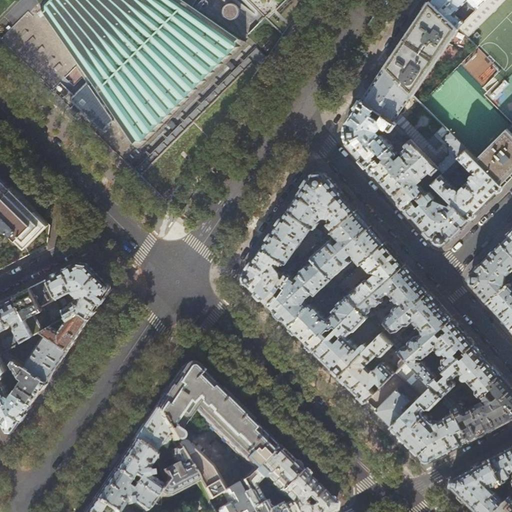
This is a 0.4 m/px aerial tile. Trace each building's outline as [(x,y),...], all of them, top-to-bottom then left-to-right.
[(138,149),(165,122),(169,118),(224,62),(227,59),(244,41),(192,5),(183,0),(44,0),(40,5),(93,84),(100,94),(138,149)] [(238,8),(237,6),(236,4),(235,2),(233,0),(232,0),(225,0),(224,0),(223,2),(221,3),(220,6),(220,8),(220,10),(221,12),(222,14),(223,16),(225,17),(228,17),(230,17),(232,17),(234,16),(236,14),(237,12),(238,10),(238,8)] [(432,0),(434,2),(460,27),(486,0),(432,0)] [(511,0),(486,0),(460,27),(501,70),(494,76),(499,81),(487,92),(511,116),(511,123),(477,159),(504,186),(511,177),(511,0)] [(414,96),(460,27),(434,2),(423,18),(402,49),(388,70),(412,94),(414,96)] [(236,68),(227,59),(224,62),(232,71),(177,126),(169,118),(165,122),(173,130),(133,170),(167,204),(182,182),(219,128),(256,75),(267,58),(256,47),(236,68)] [(393,122),(412,94),(388,70),(385,68),(374,84),(363,100),(393,122)] [(100,94),(93,84),(90,87),(87,82),(69,100),(74,104),(77,107),(81,112),(102,133),(113,122),(97,97),(100,94)] [(511,121),(511,116),(487,92),(485,94),(511,121)] [(405,134),(393,122),(363,100),(354,114),(347,123),(349,143),(358,153),(369,166),(377,159),(374,156),(380,152),(382,155),(393,145),(382,134),(380,134),(377,136),(373,131),(373,129),(377,127),(379,124),(389,131),(390,131),(391,131),(393,130),(393,129),(402,137),(405,134)] [(443,149),(431,161),(443,173),(467,149),(449,132),(443,138),(449,144),(448,154),(443,149)] [(393,145),(382,155),(384,157),(384,159),(381,162),(378,158),(377,159),(369,166),(379,177),(388,187),(425,155),(410,139),(405,144),(405,145),(407,149),(404,152),(403,153),(403,154),(403,156),(404,158),(405,158),(400,163),(398,162),(396,163),(397,160),(395,158),(398,155),(398,153),(397,150),(393,145)] [(440,176),(436,180),(434,182),(435,183),(440,188),(453,201),(471,219),(490,200),(504,186),(477,159),(467,149),(443,173),(440,176)] [(431,161),(425,155),(388,187),(398,198),(407,209),(427,191),(421,184),(420,183),(419,183),(418,183),(415,181),(412,180),(412,179),(412,177),(416,177),(420,173),(424,177),(431,171),(435,173),(436,172),(440,176),(443,173),(431,161)] [(303,188),(289,209),(315,227),(319,221),(318,220),(320,218),(322,216),(325,216),(327,216),(329,217),(328,219),(330,222),(329,223),(328,222),(327,224),(333,231),(357,210),(342,192),(325,173),(313,173),(303,188)] [(0,201),(13,188),(0,174),(0,201)] [(435,183),(431,187),(436,192),(440,188),(435,183)] [(40,215),(13,188),(0,201),(0,256),(1,260),(0,260),(0,269),(11,263),(47,245),(49,235),(51,225),(40,215)] [(427,191),(407,209),(422,226),(436,242),(448,242),(471,219),(453,201),(444,210),(436,202),(436,196),(431,191),(427,190),(427,191)] [(323,233),(315,227),(289,209),(277,227),(264,246),(287,263),(289,260),(310,229),(320,236),(323,233)] [(363,216),(357,210),(333,231),(332,232),(336,237),(332,240),(330,240),(313,256),(312,257),(315,259),(322,267),(344,248),(347,248),(372,226),(363,216)] [(379,234),(372,226),(347,248),(344,248),(322,267),(332,277),(332,278),(355,258),(360,264),(362,262),(386,242),(379,234)] [(511,231),(502,241),(511,250),(511,231)] [(511,250),(502,241),(487,256),(473,270),(472,283),(489,302),(508,284),(506,282),(508,274),(509,274),(511,271),(511,250)] [(395,253),(386,242),(362,262),(371,271),(373,272),(374,271),(376,272),(369,278),(368,277),(366,277),(356,286),(352,289),(352,290),(347,294),(358,305),(406,264),(395,253)] [(292,262),(289,260),(287,263),(264,246),(256,258),(245,273),(244,275),(244,277),(245,280),(256,291),(269,304),(279,294),(277,292),(283,284),(285,285),(292,275),(286,271),(283,271),(283,272),(279,270),(276,266),(278,263),(284,267),(290,266),(292,262)] [(322,267),(315,259),(310,264),(310,263),(306,265),(303,268),(301,271),(302,272),(296,277),(292,275),(285,285),(287,287),(281,295),(279,294),(269,304),(281,316),(290,325),(304,311),(303,310),(309,303),(306,300),(308,295),(309,296),(313,292),(315,294),(332,277),(322,267)] [(81,261),(49,278),(59,297),(71,291),(74,291),(79,296),(75,302),(64,308),(68,315),(78,310),(90,318),(100,303),(110,288),(110,284),(100,274),(88,262),(81,261)] [(417,277),(406,264),(358,305),(368,316),(376,324),(379,321),(374,315),(374,314),(371,311),(372,310),(372,307),(375,305),(378,305),(385,298),(384,297),(388,293),(391,294),(399,303),(394,307),(394,311),(386,318),(386,321),(387,322),(380,328),(382,331),(429,291),(417,277)] [(35,285),(31,287),(41,306),(59,297),(49,278),(35,285)] [(511,284),(511,283),(508,284),(489,302),(493,307),(499,314),(505,321),(511,328),(511,284)] [(23,291),(15,295),(35,335),(42,330),(44,330),(40,322),(38,322),(34,314),(40,311),(42,313),(44,312),(41,306),(31,287),(23,291)] [(440,303),(429,291),(382,331),(386,335),(393,329),(394,330),(397,330),(405,323),(408,323),(414,319),(422,328),(421,332),(417,335),(416,334),(409,339),(409,343),(407,345),(404,344),(403,345),(400,341),(399,342),(393,336),(390,339),(394,343),(404,355),(407,358),(437,332),(440,329),(453,318),(440,303)] [(337,326),(358,305),(347,294),(343,298),(342,297),(338,300),(339,302),(333,308),(335,309),(329,315),(329,314),(328,314),(327,314),(326,314),(313,302),(311,301),(309,303),(303,310),(304,311),(290,325),(300,334),(314,349),(328,335),(324,331),(329,326),(330,326),(332,326),(334,324),(335,324),(337,326)] [(6,300),(0,302),(0,306),(10,325),(11,325),(12,323),(11,322),(13,321),(16,327),(16,330),(21,339),(17,338),(16,335),(13,336),(17,345),(35,335),(15,295),(6,300)] [(355,330),(368,316),(358,305),(337,326),(328,335),(314,349),(326,360),(341,375),(369,345),(366,343),(364,343),(360,347),(347,335),(353,330),(355,330)] [(0,332),(3,331),(4,334),(8,332),(6,329),(9,328),(10,325),(0,306),(0,332)] [(80,333),(90,318),(78,310),(68,315),(64,318),(67,320),(64,325),(62,324),(60,326),(62,328),(60,332),(50,326),(44,330),(42,330),(46,333),(69,349),(80,333)] [(444,333),(441,336),(437,332),(407,358),(408,359),(430,382),(475,343),(463,329),(453,318),(440,329),(444,333)] [(390,339),(386,335),(382,331),(379,335),(372,342),(369,345),(341,375),(355,389),(367,401),(380,388),(375,383),(378,380),(383,384),(393,374),(382,363),(379,363),(374,368),(370,368),(366,365),(377,354),(379,355),(382,356),(394,343),(390,339)] [(59,364),(69,349),(46,333),(25,365),(48,380),(49,379),(59,364)] [(372,342),(379,335),(377,333),(374,333),(370,337),(370,340),(372,342)] [(13,336),(7,339),(12,348),(17,345),(13,336)] [(6,351),(12,348),(7,339),(2,342),(6,351)] [(481,350),(475,343),(430,382),(433,385),(443,396),(445,399),(448,402),(451,399),(447,393),(456,385),(456,382),(453,378),(461,371),(463,373),(463,375),(463,377),(465,378),(466,379),(468,379),(476,389),(476,392),(479,396),(483,396),(487,392),(493,387),(495,385),(492,381),(502,373),(488,358),(481,350)] [(16,358),(8,353),(5,357),(4,358),(10,362),(8,364),(11,366),(16,358)] [(408,359),(407,358),(404,355),(397,362),(398,364),(397,365),(399,368),(408,359)] [(25,365),(16,358),(11,366),(8,370),(11,372),(15,367),(19,376),(23,378),(15,391),(33,403),(40,391),(48,380),(25,365)] [(430,382),(408,359),(399,368),(397,370),(423,395),(433,385),(430,382)] [(2,360),(0,360),(0,405),(7,403),(4,396),(6,395),(9,391),(10,389),(2,374),(6,372),(7,370),(2,360)] [(153,409),(172,441),(173,442),(174,442),(176,441),(177,440),(178,439),(178,438),(178,437),(178,435),(177,434),(176,433),(186,418),(189,420),(192,416),(192,415),(191,414),(189,413),(191,410),(251,469),(274,446),(223,395),(194,366),(192,365),(191,364),(190,364),(188,364),(187,364),(186,364),(185,365),(183,366),(182,367),(168,388),(166,387),(163,391),(160,396),(161,397),(153,409)] [(511,385),(502,373),(492,381),(495,385),(493,387),(495,391),(499,395),(495,399),(493,398),(487,392),(483,396),(483,399),(467,407),(465,402),(462,401),(457,404),(451,399),(448,402),(454,408),(455,411),(471,439),(477,436),(485,432),(493,427),(511,417),(511,385)] [(443,396),(433,385),(423,395),(414,404),(410,408),(392,426),(410,444),(425,458),(432,459),(452,449),(471,439),(455,411),(446,416),(446,417),(438,421),(432,420),(426,414),(425,410),(428,407),(429,408),(432,408),(443,396)] [(392,426),(410,408),(406,405),(410,401),(398,389),(376,410),(382,415),(392,426)] [(12,395),(9,391),(6,395),(4,396),(7,403),(0,405),(0,414),(2,420),(7,429),(15,429),(24,416),(33,403),(15,391),(12,395)] [(144,423),(152,410),(148,407),(131,433),(135,436),(135,435),(144,423)] [(153,409),(152,410),(144,423),(135,435),(135,436),(131,441),(152,455),(160,471),(167,468),(163,462),(170,458),(169,457),(169,451),(175,448),(174,445),(172,441),(153,409)] [(112,470),(111,470),(135,486),(145,471),(146,472),(146,473),(147,474),(146,475),(146,476),(161,486),(164,480),(160,471),(152,455),(131,441),(126,449),(121,456),(112,470)] [(174,445),(175,448),(200,490),(201,491),(206,500),(211,497),(222,490),(223,489),(209,466),(195,453),(197,451),(194,447),(192,449),(188,445),(184,447),(182,444),(181,444),(181,443),(180,443),(179,443),(178,443),(177,443),(174,445)] [(511,445),(491,457),(504,481),(506,480),(506,478),(510,476),(509,472),(511,470),(511,445)] [(288,460),(274,446),(251,469),(242,478),(237,481),(243,492),(239,494),(247,509),(260,502),(251,486),(261,475),(271,484),(270,485),(277,492),(299,470),(288,460)] [(200,490),(175,448),(169,451),(169,457),(170,458),(173,464),(167,468),(160,471),(164,480),(161,486),(153,498),(151,500),(157,504),(161,505),(161,497),(168,499),(187,488),(191,495),(200,490)] [(112,470),(121,456),(117,454),(108,467),(112,470)] [(504,481),(491,457),(452,477),(451,484),(467,500),(479,511),(493,511),(510,496),(511,493),(511,488),(506,494),(507,495),(505,497),(504,496),(502,498),(489,485),(493,482),(493,484),(494,483),(495,484),(496,485),(504,481)] [(153,498),(135,486),(111,470),(102,485),(91,500),(111,511),(118,511),(120,509),(123,511),(125,507),(123,505),(125,501),(126,501),(126,502),(127,502),(128,502),(129,501),(130,501),(144,510),(150,502),(151,500),(153,498)] [(317,488),(299,470),(277,492),(282,496),(286,496),(288,495),(291,498),(290,500),(291,502),(287,504),(284,503),(277,506),(280,511),(332,511),(333,504),(317,488)] [(233,483),(223,489),(222,490),(229,503),(219,508),(218,511),(247,511),(247,510),(247,509),(239,494),(233,483)] [(213,511),(209,504),(206,500),(201,491),(170,509),(157,507),(150,502),(144,510),(143,511),(213,511)] [(260,502),(247,509),(247,510),(247,511),(280,511),(277,506),(272,509),(271,511),(268,511),(265,511),(262,506),(274,499),(271,495),(260,502)] [(511,511),(511,498),(510,496),(493,511),(511,511)] [(111,511),(91,500),(82,511),(111,511)]
